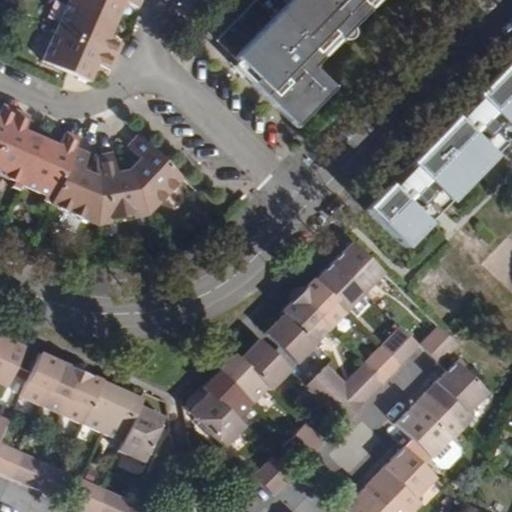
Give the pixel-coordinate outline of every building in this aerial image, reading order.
[(64,0),(52,29),(113,55),(119,41),(105,35),(113,18),(72,0),(64,0)] [(72,0),(113,18),(120,0),(134,6),(136,0),(72,0)] [(310,0),(306,5),(300,0),(288,0),(232,57),(237,62),(248,71),(256,62),(264,70),(250,85),(288,121),(291,118),(296,117),(300,121),(326,93),(323,90),(322,86),(326,83),(310,67),(319,58),(314,52),(331,34),(337,40),(366,10),(360,4),(363,0),(310,0)] [(366,10),(375,0),(363,0),(360,4),(366,10)] [(113,55),(52,29),(38,60),(85,80),(92,62),(106,68),(113,55)] [(337,40),(331,34),(314,52),(319,58),(337,40)] [(486,114),(497,125),(507,134),(511,128),(511,56),(471,99),(486,114)] [(248,71),(237,62),(232,67),(250,85),(264,70),(256,62),(248,71)] [(332,88),(326,83),(322,86),(323,90),(326,93),(332,88)] [(486,114),(471,99),(464,106),(451,120),(466,135),(471,129),(486,114)] [(0,138),(13,109),(0,103),(0,138)] [(13,109),(0,138),(0,176),(10,181),(17,184),(38,137),(21,129),(27,115),(13,109)] [(481,139),(497,125),(486,114),(471,129),(481,139)] [(300,121),(296,117),(291,118),(288,121),(294,127),(300,121)] [(466,135),(451,120),(406,165),(421,181),(432,191),(442,201),(487,155),(476,144),(466,135)] [(507,134),(497,125),(481,139),(476,144),(487,155),(488,157),(509,136),(507,134)] [(38,137),(17,184),(42,196),(40,201),(46,204),(72,146),(76,137),(63,131),(56,145),(38,137)] [(125,170),(142,211),(149,210),(179,177),(136,136),(126,146),(137,157),(125,170)] [(93,218),(93,174),(80,168),(87,152),(72,146),(46,204),(86,222),(88,216),(93,218)] [(93,174),(93,218),(93,224),(142,211),(125,170),(109,169),(108,155),(94,154),(93,174)] [(421,181),(406,165),(399,172),(385,187),(400,202),(406,196),(416,186),(421,181)] [(17,184),(10,181),(7,187),(14,190),(17,184)] [(426,197),(416,186),(406,196),(416,206),(426,197)] [(400,202),(385,187),(362,211),(397,245),(420,222),(410,212),(400,202)] [(442,201),(432,191),(426,197),(416,206),(410,212),(420,222),(422,224),(444,203),(442,201)] [(331,262),(361,292),(380,272),(349,243),(341,252),(331,262)] [(312,281),(342,311),(361,292),(331,262),(321,272),(312,281)] [(294,294),(327,327),(342,311),(312,281),(310,278),(302,286),(294,294)] [(278,311),(281,313),(311,344),(327,327),(294,294),(286,303),(278,311)] [(293,363),(311,344),(281,313),(272,323),(262,333),(293,363)] [(434,326),(415,345),(434,365),(454,344),(434,326)] [(396,364),(415,345),(398,329),(380,348),(396,364)] [(0,337),(0,384),(3,386),(21,347),(7,341),(0,337)] [(237,359),(265,386),(267,389),(286,370),(256,340),(247,349),(237,359)] [(377,384),(396,364),(380,348),(361,368),(377,384)] [(17,393),(38,402),(55,362),(46,358),(35,353),(17,393)] [(224,362),(215,371),(247,404),(265,386),(237,359),(232,353),(224,362)] [(55,362),(38,402),(58,412),(76,371),(65,366),(55,362)] [(359,402),(344,385),(322,364),(312,376),(349,413),(359,402)] [(452,364),(423,394),(459,430),(469,419),(464,413),(483,394),(452,364)] [(359,402),(377,384),(361,368),(344,385),(359,402)] [(86,376),(76,371),(58,412),(79,421),(97,381),(86,376)] [(247,404),(215,371),(207,379),(200,387),(206,392),(233,419),(247,404)] [(349,413),(312,376),(302,385),(339,423),(349,413)] [(107,385),(97,381),(79,421),(99,430),(118,390),(107,385)] [(122,440),(136,407),(139,399),(127,394),(118,390),(99,430),(122,440)] [(241,426),(233,419),(206,392),(185,412),(206,432),(220,447),(241,426)] [(447,442),(459,430),(423,394),(392,425),(426,459),(445,440),(447,442)] [(136,407),(122,440),(116,453),(140,464),(161,418),(136,407)] [(304,426),(292,438),(309,454),(321,442),(304,426)] [(309,454),(292,438),(283,448),(298,465),(309,454)] [(436,468),(443,468),(454,457),(454,450),(447,442),(445,440),(426,459),(436,468)] [(0,444),(0,474),(8,478),(19,454),(0,444)] [(400,447),(370,477),(404,511),(409,511),(418,503),(412,498),(431,478),(400,447)] [(19,454),(8,478),(33,489),(44,464),(19,454)] [(288,475),(272,459),(252,478),(269,495),(288,475)] [(67,475),(44,464),(33,489),(56,500),(67,475)] [(404,511),(370,477),(338,509),(341,511),(404,511)] [(65,503),(77,509),(88,484),(76,479),(65,503)] [(88,484),(77,509),(84,511),(88,511),(99,489),(88,484)] [(99,489),(88,511),(123,511),(128,502),(99,489)] [(128,502),(123,511),(142,511),(144,509),(128,502)]
